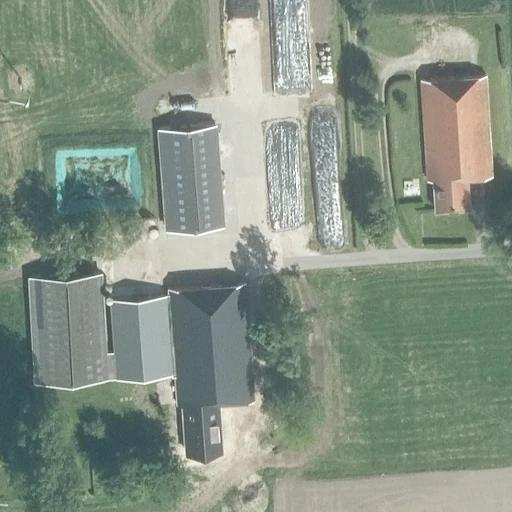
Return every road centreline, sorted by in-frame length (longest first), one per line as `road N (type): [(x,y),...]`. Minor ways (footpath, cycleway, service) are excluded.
road 1 (unclassified): [(511,229),(369,228),(360,215),(348,0)]
road 2 (unknown): [(167,256),(287,254),(369,228)]
